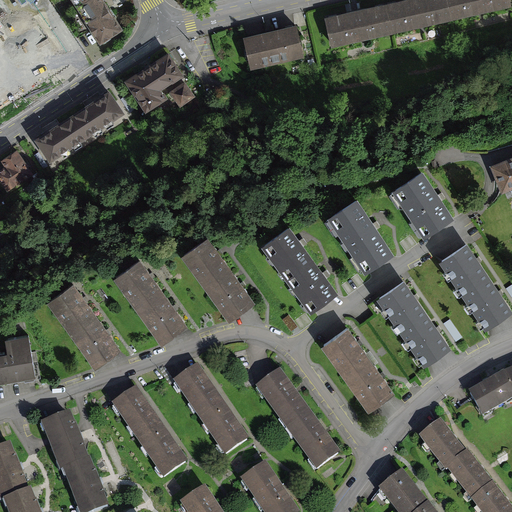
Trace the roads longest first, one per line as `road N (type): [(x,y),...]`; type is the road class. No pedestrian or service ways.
road 1 (residential): [(0,412),(223,335),(265,334),(295,348)]
road 2 (residential): [(295,348),(469,226)]
road 3 (residential): [(0,140),(166,25)]
road 4 (residential): [(372,458),(449,378),(511,345)]
road 5 (residential): [(295,348),(372,458)]
